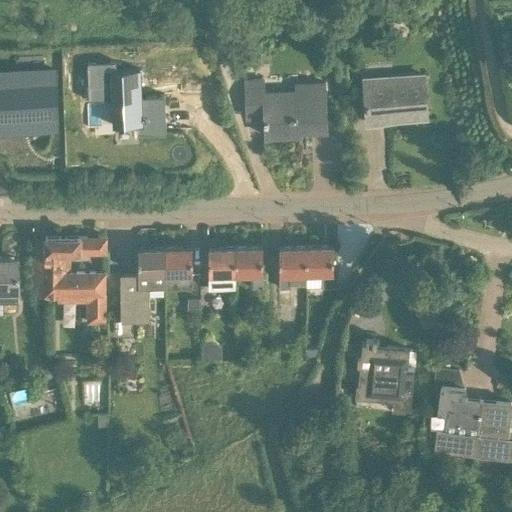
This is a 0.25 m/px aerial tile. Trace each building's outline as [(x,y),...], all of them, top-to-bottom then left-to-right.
[(115,60),(96,61),(96,98),(114,98),(115,135),(138,135),(138,143),(158,143),(158,122),(158,106),(141,106),(140,69),(116,70),(115,60)] [(14,70),(0,70),(0,116),(54,115),(53,70),(33,70),(33,82),(14,83),(14,70)] [(367,121),(427,117),(424,75),(364,79),(367,121)] [(265,92),(264,78),(245,79),(246,118),(264,118),(265,136),(311,133),(311,124),(327,124),(325,83),(296,84),(296,90),(265,92)] [(107,254),(107,236),(45,236),(45,253),(38,253),(38,273),(45,294),(88,294),(88,322),(105,322),(105,272),(107,272),(107,270),(70,270),(70,254),(107,254)] [(306,246),(306,273),(323,272),(323,287),(334,287),(333,245),(306,246)] [(165,273),(165,246),(138,246),(138,273),(120,273),(120,321),(149,321),(149,288),(165,288),(165,273)] [(165,246),(165,273),(182,273),(192,273),(192,246),(165,246)] [(235,273),(236,273),(235,246),(209,246),(209,287),(235,287),(235,273)] [(235,246),(236,273),(252,273),(252,300),(263,301),(263,246),(235,246)] [(290,273),(306,273),(306,246),(279,246),(279,287),(290,288),(290,273)] [(0,257),(0,300),(18,301),(18,289),(18,258),(14,258),(6,258),(1,258),(0,257)] [(200,298),(188,298),(188,311),(200,311),(200,298)] [(376,345),(376,339),(366,338),(365,342),(362,342),(361,355),(358,355),(357,365),(360,365),(357,396),(394,400),(393,409),(410,411),(416,350),(376,345)] [(217,341),(205,341),(205,361),(224,361),(224,347),(217,341)] [(54,372),(44,360),(35,367),(46,379),(54,372)] [(474,455),(481,399),(464,397),(465,386),(441,383),(438,412),(438,414),(446,415),(444,430),(437,429),(437,430),(435,450),(474,455)] [(481,399),(474,455),(511,459),(511,439),(507,439),(511,402),(481,399)] [(102,424),(108,424),(107,412),(97,413),(98,424),(102,424)]
